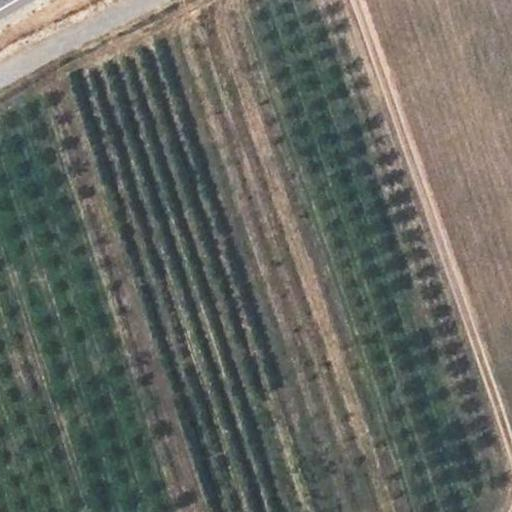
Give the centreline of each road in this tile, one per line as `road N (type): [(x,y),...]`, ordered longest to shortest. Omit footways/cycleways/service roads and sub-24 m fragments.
road 1 (track): [(353,0),(511,438)]
road 2 (unclassified): [(0,70),(137,0)]
